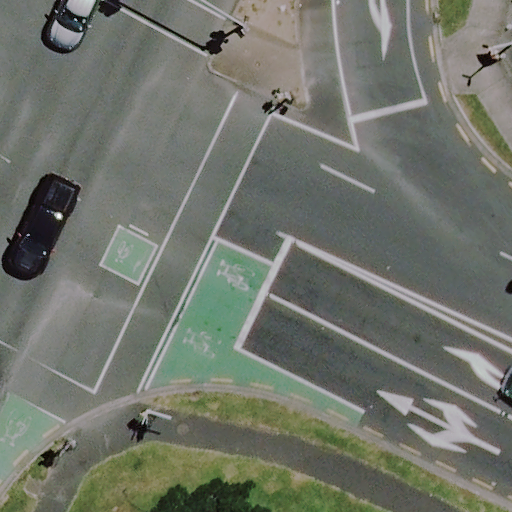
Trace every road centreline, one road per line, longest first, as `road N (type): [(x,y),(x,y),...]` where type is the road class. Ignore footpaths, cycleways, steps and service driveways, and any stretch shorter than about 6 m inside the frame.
road 1 (secondary): [(43,128),(511,347)]
road 2 (secondary): [(378,0),(397,111),(511,291)]
road 3 (secondary): [(103,0),(43,128)]
